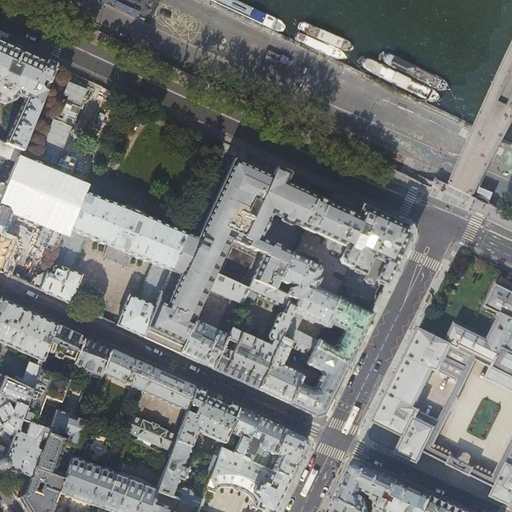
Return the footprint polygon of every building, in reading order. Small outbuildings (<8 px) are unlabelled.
[(0,40),(0,102),(4,104),(13,101),(16,96),(24,100),(4,143),(21,151),(45,91),(41,90),(39,85),(41,81),(48,84),(55,65),(15,47),(0,40)] [(51,111),(35,158),(57,165),(84,87),(65,80),(60,94),(64,95),(57,113),(51,111)] [(58,112),(64,96),(60,95),(54,110),(58,112)] [(4,143),(0,141),(0,272),(8,276),(13,263),(12,261),(11,259),(11,257),(11,255),(7,253),(12,239),(0,234),(0,233),(1,230),(2,230),(10,210),(6,208),(8,205),(20,209),(19,210),(21,210),(22,210),(31,214),(31,215),(55,224),(64,228),(64,227),(68,229),(83,192),(70,187),(70,186),(62,182),(31,170),(30,171),(16,164),(21,151),(4,143)] [(276,166),(271,177),(261,172),(236,160),(233,159),(219,189),(216,187),(195,232),(193,231),(191,236),(185,233),(142,337),(160,345),(178,354),(193,320),(199,308),(202,300),(207,289),(214,274),(230,239),(264,254),(252,280),(273,289),(277,280),(290,253),(281,249),(282,248),(281,248),(280,247),(281,246),(271,242),(269,242),(268,243),(261,240),(272,215),(280,218),(280,220),(280,221),(280,222),(289,226),(290,226),(291,226),(292,226),(293,224),(302,228),(317,197),(307,192),(311,182),(301,178),(276,166)] [(326,201),(317,197),(302,228),(302,229),(312,234),(313,232),(325,238),(323,242),(327,244),(327,243),(330,244),(330,245),(339,249),(343,251),(339,259),(340,263),(349,267),(349,268),(349,269),(350,269),(351,269),(360,273),(359,277),(363,279),(362,280),(365,282),(365,281),(369,283),(369,284),(372,285),(373,284),(376,285),(378,282),(385,285),(395,266),(409,236),(410,235),(405,225),(381,214),(363,206),(345,198),(331,191),(326,201)] [(107,202),(83,192),(68,229),(64,227),(64,228),(49,264),(56,267),(54,267),(53,269),(52,270),(53,272),(53,273),(47,270),(39,290),(61,300),(69,304),(80,278),(81,276),(70,272),(85,236),(92,239),(92,240),(107,246),(102,257),(125,266),(129,255),(145,261),(152,264),(138,299),(128,295),(117,326),(142,337),(185,233),(161,224),(161,223),(108,201),(107,202)] [(293,346),(292,348),(309,356),(310,356),(313,349),(346,365),(359,338),(371,314),(337,297),(338,297),(337,297),(336,297),(316,287),(319,280),(320,279),(318,278),(316,278),(319,273),(320,271),(319,271),(317,266),(318,266),(316,265),(291,254),(292,254),(290,253),(277,280),(291,287),(287,295),(293,298),(297,300),(295,305),(280,336),(290,341),(291,342),(290,343),(292,344),(293,346)] [(243,300),(248,288),(214,274),(207,289),(230,299),(218,325),(225,328),(223,334),(193,320),(178,354),(195,361),(211,369),(230,328),(243,300)] [(277,304),(284,307),(281,313),(279,313),(278,313),(277,314),(268,334),(267,336),(268,337),(269,339),(270,339),(267,345),(230,328),(211,369),(235,380),(256,389),(280,336),(295,305),(291,303),(293,298),(287,295),(273,289),(252,280),(248,288),(243,300),(250,303),(252,299),(253,299),(255,294),(262,297),(262,299),(276,305),(277,304)] [(501,314),(488,340),(455,324),(446,342),(420,328),(416,335),(396,375),(373,422),(403,436),(396,452),(396,453),(417,463),(423,452),(452,466),(452,467),(454,468),(458,471),(465,474),(466,473),(495,488),(490,497),(511,506),(511,505),(511,292),(497,285),(485,307),(501,314)] [(14,305),(0,299),(0,342),(37,359),(42,361),(46,350),(56,324),(30,313),(14,305)] [(290,341),(280,336),(256,389),(270,396),(301,410),(314,416),(322,413),(331,394),(334,389),(346,365),(313,349),(310,356),(309,356),(308,358),(306,357),(304,362),(306,363),(306,365),(318,370),(321,374),(316,384),(314,383),(310,386),(309,388),(298,383),(299,381),(301,382),(303,378),(301,377),(300,375),(280,366),(289,347),(292,349),(292,348),(293,346),(292,344),(290,343),(291,342),(290,341)] [(94,342),(84,337),(72,366),(82,370),(80,374),(88,378),(76,410),(86,414),(101,373),(110,349),(94,342)] [(110,349),(101,373),(186,411),(188,405),(194,389),(195,388),(174,378),(166,375),(138,362),(110,349)] [(38,371),(42,361),(37,359),(35,365),(28,363),(22,380),(15,377),(13,381),(31,390),(38,371)] [(57,406),(66,382),(38,371),(31,390),(29,395),(57,406)] [(0,375),(0,407),(9,401),(25,407),(29,395),(31,390),(13,381),(0,375)] [(194,389),(188,405),(196,408),(193,415),(185,412),(176,436),(174,441),(189,446),(190,446),(196,430),(201,432),(201,433),(202,434),(223,443),(236,408),(215,398),(194,389)] [(6,431),(20,420),(25,407),(9,401),(0,407),(0,426),(6,431)] [(236,407),(236,408),(223,443),(221,448),(241,457),(258,417),(244,411),(236,407)] [(56,410),(48,431),(47,434),(56,438),(58,431),(68,435),(66,441),(75,444),(84,420),(56,410)] [(169,456),(174,441),(176,436),(128,414),(120,435),(127,438),(133,441),(135,436),(137,437),(158,446),(160,447),(158,451),(169,456)] [(271,423),(258,417),(241,457),(265,469),(283,428),(271,423)] [(47,434),(48,431),(20,420),(6,431),(13,437),(5,456),(2,456),(0,456),(0,470),(3,471),(5,471),(7,470),(9,468),(23,474),(21,481),(9,487),(16,499),(24,494),(47,434)] [(283,428),(265,469),(289,480),(297,463),(305,446),(306,445),(303,438),(294,434),(283,428)] [(56,438),(47,434),(24,494),(16,499),(23,510),(24,511),(50,511),(53,504),(58,492),(71,457),(75,445),(75,444),(66,441),(56,438)] [(190,446),(189,446),(174,441),(169,456),(156,490),(155,491),(177,499),(199,507),(205,489),(219,453),(216,452),(214,456),(213,455),(206,474),(201,472),(192,494),(189,490),(183,488),(179,489),(178,491),(173,490),(178,478),(182,479),(182,480),(183,480),(184,478),(183,478),(187,468),(188,468),(188,467),(187,466),(187,467),(183,465),(189,448),(190,448),(190,446)] [(221,448),(219,453),(205,489),(213,493),(216,489),(218,487),(221,485),(225,484),(230,484),(238,486),(245,489),(251,471),(271,479),(271,480),(270,480),(264,496),(263,500),(252,496),(253,500),(253,502),(253,505),(253,507),(255,508),(255,509),(253,511),(272,511),(289,480),(265,469),(241,457),(221,448)] [(84,462),(71,457),(58,492),(65,495),(69,497),(71,497),(87,504),(101,509),(114,474),(109,471),(106,470),(100,468),(84,461),(84,462)] [(344,480),(335,499),(361,511),(368,511),(366,501),(365,501),(366,500),(365,499),(364,494),(373,498),(372,499),(373,501),(377,503),(373,511),(385,511),(399,481),(379,472),(375,471),(359,463),(351,466),(344,480)] [(156,490),(143,485),(143,484),(127,478),(114,474),(101,509),(108,511),(171,511),(172,511),(173,508),(177,499),(155,491),(156,490)] [(415,489),(399,481),(385,511),(427,511),(433,497),(415,489)] [(465,511),(462,511),(433,497),(427,511),(465,511)] [(196,511),(199,507),(177,499),(173,508),(181,511),(186,510),(192,511),(174,511),(172,511),(171,511),(196,511)] [(361,511),(335,499),(328,511),(361,511)]
